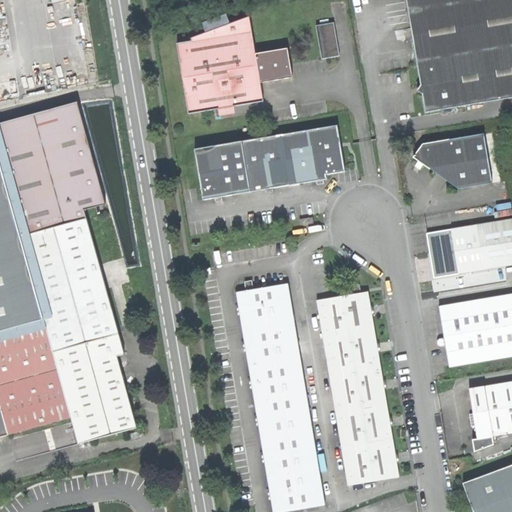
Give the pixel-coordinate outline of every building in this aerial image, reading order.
[(511,0),(408,0),(427,112),(453,108),(511,98),(511,0)] [(203,22),(206,32),(231,23),(228,13),(203,22)] [(179,43),(189,112),(265,100),(261,81),(257,53),(251,16),(231,23),(206,32),(192,37),(193,40),(179,43)] [(317,25),(323,59),(342,56),(336,22),(317,25)] [(289,48),(257,53),(261,81),(277,79),(294,76),(289,48)] [(78,102),(0,123),(0,154),(22,236),(87,218),(85,210),(107,205),(78,102)] [(195,149),(203,200),(215,198),(222,197),(265,189),(273,188),(316,181),(323,180),(327,179),(327,175),(345,172),(338,125),(195,149)] [(455,165),(459,189),(493,183),(485,135),(451,140),(455,165)] [(430,169),(455,165),(451,140),(423,145),(415,158),(430,169)] [(0,332),(46,320),(22,236),(0,154),(0,332)] [(443,178),(459,189),(455,165),(430,169),(443,178)] [(46,320),(0,332),(0,402),(9,434),(20,431),(26,429),(72,417),(79,444),(136,428),(117,356),(124,354),(87,218),(22,236),(46,320)] [(511,219),(478,225),(485,270),(511,265),(511,219)] [(431,256),(434,279),(485,270),(478,225),(427,234),(431,256)] [(288,283),(237,292),(273,511),(282,511),(325,505),(307,396),(288,283)] [(368,292),(317,301),(348,486),(399,477),(383,383),(368,292)] [(444,338),(449,367),(511,356),(511,294),(439,307),(444,338)] [(475,427),(477,439),(493,437),(511,433),(511,382),(470,389),(474,414),(475,427)] [(0,436),(9,434),(0,402),(0,436)] [(494,445),(493,437),(477,439),(472,440),(474,453),(494,445)] [(474,510),(474,511),(511,511),(511,465),(464,483),(474,510)]
